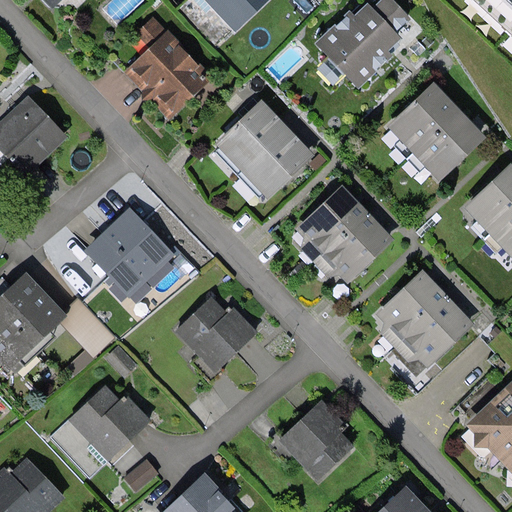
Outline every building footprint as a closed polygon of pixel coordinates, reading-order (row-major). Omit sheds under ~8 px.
[(39,0),(51,13),(66,0),(83,0),(86,2),(87,0),(39,0)] [(199,0),(236,36),(270,2),(268,0),(199,0)] [(385,0),(368,0),(318,46),(354,84),(413,30),(385,0)] [(511,8),(504,17),(511,23),(511,63),(493,85),(511,102),(511,8)] [(170,39),(128,76),(172,125),(214,87),(170,39)] [(430,86),(386,128),(436,180),(480,138),(430,86)] [(32,102),(0,129),(0,144),(29,177),(67,143),(32,102)] [(264,107),(218,150),(271,206),(317,163),(264,107)] [(511,171),(468,211),(511,261),(511,171)] [(348,194),(299,236),(345,290),(394,248),(348,194)] [(135,219),(89,261),(127,302),(172,260),(135,219)] [(428,278),(378,324),(426,378),(477,332),(428,278)] [(26,280),(0,303),(0,364),(12,378),(69,325),(26,280)] [(214,296),(176,335),(219,378),(258,339),(214,296)] [(511,390),(465,433),(511,483),(511,390)] [(108,392),(51,445),(90,486),(152,428),(128,402),(122,407),(108,392)] [(320,413),(279,444),(306,480),(347,448),(320,413)] [(30,461),(0,487),(0,511),(51,511),(65,500),(30,461)] [(206,486),(178,511),(219,511),(218,499),(206,486)] [(416,511),(407,502),(396,511),(416,511)]
